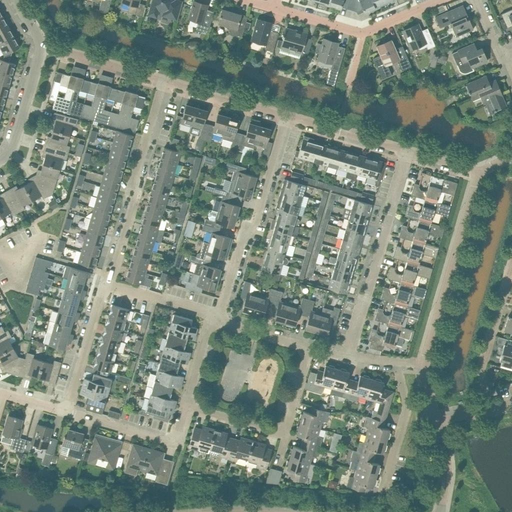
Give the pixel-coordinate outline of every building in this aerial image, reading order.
[(101,0),(99,11),(107,13),(111,0),(101,0)] [(138,3),(139,0),(122,0),(122,3),(130,5),(127,12),(142,17),(145,5),(138,3)] [(152,0),(148,16),(158,19),(160,11),(164,12),(163,16),(176,20),(182,2),(175,0),(152,0)] [(347,9),(349,0),(331,0),(330,6),(330,5),(336,7),(335,8),(341,9),(342,4),(348,6),(347,9)] [(375,9),(371,0),(349,0),(347,9),(356,12),(363,9),(364,13),(369,11),(375,8),(375,9)] [(385,4),(383,0),(371,0),(375,9),(380,7),(379,6),(385,4)] [(207,33),(212,18),(204,16),(207,5),(194,1),(188,19),(198,22),(196,29),(207,33)] [(456,37),(473,29),(469,19),(466,20),(465,17),(467,15),(463,5),(435,17),(439,28),(450,23),(451,27),(456,37)] [(247,21),(240,19),(241,15),(222,9),(218,24),(230,27),(229,30),(231,34),(242,37),(247,21)] [(511,10),(501,14),(507,28),(511,25),(511,10)] [(0,31),(8,27),(2,17),(0,18),(0,31)] [(273,52),(278,34),(279,33),(278,33),(278,34),(270,32),(272,24),(257,19),(251,41),(266,45),(264,50),(273,52)] [(421,33),(418,24),(403,31),(411,50),(417,47),(418,49),(420,50),(427,47),(428,49),(435,46),(429,31),(423,33),(421,33)] [(0,44),(14,37),(8,27),(0,31),(0,44)] [(282,38),(283,38),(281,47),(301,52),(299,58),(306,60),(312,39),(306,38),(307,34),(300,32),(300,33),(286,30),(287,29),(286,29),(284,36),(283,36),(282,38)] [(19,47),(14,37),(0,44),(0,48),(4,56),(12,51),(19,47)] [(332,64),(330,69),(326,85),(334,87),(342,57),(335,55),(338,43),(334,42),(323,39),(322,44),(320,51),(317,60),(332,64)] [(376,47),(380,56),(373,59),(382,79),(392,75),(387,64),(397,60),(402,71),(411,67),(402,46),(396,49),(392,40),(376,47)] [(474,44),(458,51),(452,54),(459,72),(460,73),(463,75),(466,75),(469,75),(473,73),(471,68),(487,61),(482,48),(477,50),(474,44)] [(9,62),(12,51),(4,56),(3,60),(0,59),(0,71),(12,75),(15,64),(9,62)] [(0,83),(9,86),(12,75),(0,71),(0,83)] [(54,81),(49,99),(55,100),(53,109),(66,113),(77,76),(71,75),(71,76),(63,74),(60,83),(54,81)] [(87,93),(90,82),(83,79),(83,78),(77,76),(66,113),(80,117),(84,104),(76,102),(79,91),(87,93)] [(483,103),(489,101),(495,115),(508,109),(496,82),(489,84),(486,77),(467,85),(469,91),(468,92),(469,94),(470,93),(472,99),(480,95),(483,103)] [(94,121),(104,84),(98,83),(98,84),(90,82),(87,93),(95,95),(91,106),(84,104),(80,117),(94,121)] [(0,95),(6,97),(9,86),(0,83),(0,95)] [(114,101),(118,90),(110,87),(110,86),(104,84),(94,121),(107,125),(111,112),(104,110),(107,99),(114,101)] [(121,129),(132,92),(126,90),(125,92),(118,90),(114,101),(122,103),(119,114),(111,112),(107,125),(121,129)] [(138,94),(132,92),(121,129),(135,133),(139,120),(131,118),(134,107),(142,109),(145,97),(137,95),(138,94)] [(191,126),(197,108),(186,105),(183,117),(177,115),(175,122),(191,126)] [(207,111),(197,108),(191,126),(201,129),(198,139),(204,141),(209,124),(204,123),(207,111)] [(78,120),(54,113),(51,123),(55,124),(53,131),(70,136),(72,126),(76,127),(78,120)] [(223,136),(228,117),(218,114),(214,126),(209,124),(204,141),(210,142),(213,133),(223,136)] [(236,150),(241,134),(235,132),(239,120),(228,117),(223,136),(220,145),(236,150)] [(253,149),(255,145),(260,126),(261,124),(250,121),(246,135),(241,134),(236,150),(242,152),(244,146),(253,149)] [(267,141),(271,130),(260,126),(255,145),(264,148),(262,157),(268,159),(272,143),(267,141)] [(67,146),(70,136),(53,131),(51,137),(47,136),(44,146),(68,153),(70,147),(67,146)] [(116,131),(113,142),(130,147),(133,135),(116,131)] [(307,160),(313,142),(310,141),(311,138),(304,136),(299,152),(296,151),(294,156),(307,160)] [(126,158),(130,147),(113,142),(110,153),(126,158)] [(317,163),(323,145),(313,142),(307,160),(317,163)] [(327,166),(333,147),(323,145),(317,163),(327,166)] [(68,153),(44,146),(41,157),(45,158),(43,164),(60,169),(63,159),(66,160),(68,153)] [(337,169),(342,150),(333,147),(327,166),(337,169)] [(181,152),(167,149),(164,148),(161,159),(177,163),(181,152)] [(347,172),(352,153),(342,150),(337,169),(347,172)] [(123,169),(126,158),(110,153),(107,164),(123,169)] [(355,180),(357,175),(362,156),(352,153),(347,172),(352,173),(351,179),(355,180)] [(216,159),(205,156),(203,162),(214,165),(216,159)] [(367,177),(372,159),(362,156),(357,175),(367,177)] [(196,157),(194,163),(192,168),(198,170),(201,158),(196,157)] [(174,174),(177,163),(161,159),(158,170),(174,174)] [(378,186),(385,164),(382,163),(382,162),(372,159),(367,177),(376,180),(374,185),(378,186)] [(244,174),(246,168),(227,163),(225,169),(234,171),(231,181),(235,182),(253,188),(256,177),(244,174)] [(60,169),(43,164),(41,171),(38,170),(36,174),(37,175),(53,194),(60,169)] [(120,180),(123,169),(107,164),(104,175),(120,180)] [(195,181),(198,170),(192,168),(189,180),(195,181)] [(171,185),(174,174),(158,170),(154,181),(171,185)] [(303,175),(292,172),(290,178),(302,181),(303,177),(303,175)] [(53,194),(37,175),(28,179),(30,182),(23,186),(32,201),(41,196),(43,199),(53,194)] [(117,191),(120,180),(104,175),(100,186),(117,191)] [(431,176),(427,190),(424,191),(420,190),(419,187),(413,186),(411,193),(413,196),(425,199),(437,203),(440,192),(454,196),(457,183),(431,176)] [(303,195),(305,185),(287,180),(286,183),(283,183),(281,189),(303,195)] [(168,196),(171,185),(154,181),(151,192),(168,196)] [(250,198),(253,188),(235,182),(232,193),(250,198)] [(16,186),(6,191),(18,213),(25,209),(23,206),(32,201),(23,186),(18,189),(16,186)] [(114,202),(117,191),(100,186),(97,197),(114,202)] [(214,188),(213,193),(222,196),(223,196),(229,198),(231,192),(215,187),(214,188)] [(303,195),(281,189),(279,196),(282,197),(281,200),(300,205),(303,195)] [(0,215),(1,218),(11,213),(13,216),(18,213),(6,191),(0,194),(0,215)] [(164,208),(168,196),(151,192),(148,203),(164,208)] [(362,192),(362,194),(360,198),(372,202),(374,195),(362,192)] [(339,198),(340,195),(331,193),(330,198),(328,203),(332,204),(334,199),(339,201),(339,198)] [(228,203),(229,198),(223,196),(222,196),(218,212),(236,217),(239,206),(228,203)] [(110,213),(114,202),(97,197),(94,208),(110,213)] [(372,205),(371,204),(354,199),(351,210),(369,215),(372,205)] [(434,212),(448,216),(451,207),(437,203),(425,199),(421,210),(418,212),(414,211),(413,208),(407,206),(405,214),(407,217),(418,220),(431,224),(431,223),(434,212)] [(55,200),(50,203),(54,210),(59,207),(55,200)] [(300,205),(281,200),(280,203),(277,202),(275,209),(278,210),(297,215),(300,205)] [(161,219),(164,208),(148,203),(145,214),(161,219)] [(107,224),(110,213),(94,208),(91,219),(107,224)] [(278,210),(275,220),(294,225),(296,225),(298,225),(299,224),(300,222),(299,220),(298,219),(296,218),(297,215),(278,210)] [(367,225),(369,215),(351,210),(348,220),(367,225)] [(233,228),(236,217),(218,212),(215,222),(205,219),(204,225),(213,227),(220,229),(221,224),(233,228)] [(158,230),(161,219),(145,214),(142,225),(158,230)] [(104,235),(107,224),(91,219),(87,230),(104,235)] [(294,225),(275,220),(275,223),(272,222),(270,229),(273,230),(291,235),(294,225)] [(364,235),(367,225),(348,220),(345,229),(364,235)] [(428,233),(442,237),(445,227),(431,223),(431,224),(418,220),(415,231),(412,233),(408,232),(407,229),(401,227),(399,235),(401,238),(412,241),(425,244),(428,233)] [(155,241),(158,230),(142,225),(138,236),(155,241)] [(218,235),(220,229),(213,227),(204,225),(202,230),(212,233),(209,243),(229,249),(233,239),(218,235)] [(361,244),(364,235),(345,229),(342,239),(361,244)] [(101,246),(104,235),(87,230),(84,241),(101,246)] [(291,235),(273,230),(270,239),(288,245),(291,235)] [(152,252),(155,241),(138,236),(135,247),(152,252)] [(288,245),(270,239),(267,249),(285,255),(288,245)] [(358,254),(361,244),(342,239),(340,249),(358,254)] [(98,257),(101,246),(84,241),(81,252),(98,257)] [(422,254),(436,258),(438,248),(425,244),(412,241),(409,252),(406,254),(402,252),(401,249),(395,248),(393,255),(395,258),(406,262),(406,261),(419,265),(422,254)] [(226,260),(229,249),(209,243),(204,242),(201,252),(197,254),(196,257),(204,259),(210,261),(212,256),(226,260)] [(148,263),(152,252),(135,247),(132,258),(148,263)] [(285,255),(267,249),(264,259),(282,265),(284,265),(286,265),(288,263),(288,261),(288,259),(286,258),(285,257),(285,255)] [(355,264),(358,254),(340,249),(337,259),(355,264)] [(94,268),(98,257),(81,252),(78,263),(94,268)] [(209,266),(210,261),(204,259),(196,257),(194,256),(193,262),(202,265),(199,275),(218,280),(221,270),(209,266)] [(46,266),(48,261),(36,257),(34,263),(46,266)] [(355,264),(337,259),(330,257),(329,263),(335,265),(334,269),(352,274),(355,264)] [(145,274),(148,263),(132,258),(129,269),(145,274)] [(282,265),(264,259),(261,269),(280,274),(282,265)] [(416,275),(430,279),(432,269),(419,265),(406,261),(406,262),(403,273),(400,274),(396,273),(395,270),(389,269),(387,276),(389,279),(400,282),(413,286),(413,285),(416,275)] [(44,272),(46,266),(34,263),(32,269),(44,272)] [(91,274),(91,273),(66,266),(63,277),(68,279),(84,283),(86,277),(89,278),(90,274),(91,274)] [(43,278),(44,272),(32,269),(31,274),(43,278)] [(145,274),(129,269),(125,280),(142,285),(145,274)] [(350,284),(352,274),(334,269),(331,278),(350,284)] [(41,284),(41,283),(43,278),(31,274),(29,280),(41,284)] [(215,291),(218,280),(199,275),(196,285),(187,282),(185,288),(201,293),(203,287),(215,291)] [(347,294),(350,284),(331,278),(328,288),(347,294)] [(82,290),(84,283),(68,279),(65,290),(84,295),(85,291),(82,290)] [(39,289),(41,284),(29,280),(27,286),(39,289)] [(253,314),(258,295),(248,293),(251,283),(245,281),(240,297),(246,299),(242,311),(253,314)] [(410,295),(424,299),(426,289),(413,285),(413,286),(400,282),(397,293),(394,295),(390,294),(388,291),(383,289),(381,297),(383,300),(394,303),(406,306),(407,306),(410,295)] [(38,295),(39,289),(27,286),(26,292),(38,295)] [(267,305),(272,307),(277,290),(271,289),(268,298),(258,295),(253,314),(263,317),(267,305)] [(83,300),(84,295),(65,290),(62,301),(77,305),(79,299),(83,300)] [(284,323),(290,305),(280,302),(283,292),(277,290),(272,307),(277,308),(274,320),(284,323)] [(298,314),(304,316),(308,300),(302,298),(300,307),(290,305),(284,323),(295,326),(298,314)] [(316,332),(321,314),(312,311),(314,301),(308,300),(304,316),(309,317),(305,329),(316,332)] [(75,312),(77,305),(62,301),(58,312),(78,317),(79,313),(75,312)] [(404,316),(417,320),(420,310),(407,306),(406,306),(394,303),(391,314),(388,316),(384,315),(382,312),(377,310),(375,318),(377,321),(388,324),(400,327),(404,316)] [(129,310),(112,305),(109,315),(126,320),(129,310)] [(340,309),(334,307),(333,310),(323,307),(321,314),(316,332),(327,335),(330,324),(335,325),(340,309)] [(76,322),(78,317),(58,312),(55,322),(71,327),(73,321),(76,322)] [(146,326),(149,316),(142,314),(139,324),(141,325),(146,326)] [(174,314),(170,327),(196,334),(198,329),(190,326),(192,320),(174,314)] [(126,320),(109,315),(106,326),(123,331),(127,332),(130,322),(126,320)] [(69,333),(71,327),(55,322),(50,321),(47,332),(71,339),(73,334),(69,333)] [(401,346),(404,338),(411,341),(414,331),(400,327),(388,324),(385,335),(382,336),(378,335),(376,332),(371,331),(368,341),(371,341),(369,348),(381,351),(383,345),(394,348),(395,344),(401,346)] [(123,331),(106,326),(103,336),(120,341),(123,331)] [(194,340),(196,334),(170,327),(167,339),(185,344),(187,338),(194,340)] [(8,330),(5,332),(0,335),(0,354),(13,348),(8,339),(11,337),(8,330)] [(70,344),(71,339),(47,332),(43,343),(64,349),(66,343),(70,344)] [(120,341),(103,336),(100,347),(117,352),(120,341)] [(183,351),(185,344),(167,339),(163,351),(189,358),(191,353),(183,351)] [(511,340),(508,339),(506,345),(504,344),(499,360),(502,361),(500,367),(511,370),(511,369),(511,340)] [(117,352),(100,347),(97,357),(114,362),(117,352)] [(20,376),(25,359),(18,357),(13,348),(0,354),(0,360),(1,362),(0,362),(0,367),(3,373),(5,372),(20,376)] [(187,364),(189,358),(163,351),(160,363),(178,368),(180,362),(187,364)] [(38,378),(43,361),(33,358),(34,355),(27,353),(25,359),(20,376),(31,379),(32,376),(38,378)] [(114,362),(97,357),(94,368),(111,372),(114,362)] [(54,386),(61,362),(54,360),(53,364),(43,361),(38,378),(45,380),(44,383),(54,386)] [(139,363),(138,369),(145,371),(146,365),(139,363)] [(176,375),(178,368),(160,363),(156,375),(182,383),(184,377),(176,375)] [(331,389),(337,369),(325,365),(322,377),(316,376),(317,374),(310,372),(305,389),(307,390),(308,389),(321,393),(325,387),(331,389)] [(349,372),(337,369),(331,389),(338,391),(338,396),(347,399),(351,386),(346,384),(349,372)] [(112,379),(94,374),(92,381),(84,379),(82,386),(108,394),(112,379)] [(118,381),(129,384),(131,378),(119,375),(118,381)] [(180,388),(182,383),(156,375),(153,387),(171,393),(173,386),(180,388)] [(366,399),(372,379),(360,375),(357,387),(351,386),(347,399),(356,401),(359,397),(366,399)] [(384,382),(372,379),(366,399),(380,403),(377,412),(373,411),(371,418),(379,421),(385,422),(392,397),(390,396),(391,393),(381,390),(384,382)] [(108,394),(82,386),(80,394),(87,396),(85,403),(87,403),(85,410),(102,414),(108,394)] [(169,399),(171,393),(153,387),(149,399),(175,407),(177,401),(169,399)] [(173,413),(175,407),(149,399),(146,410),(142,409),(139,411),(138,413),(149,416),(150,413),(154,414),(153,417),(168,422),(171,412),(173,413)] [(303,411),(302,414),(301,414),(299,419),(301,420),(300,423),(320,429),(322,422),(327,422),(330,412),(317,409),(315,415),(303,411)] [(119,419),(121,413),(109,410),(107,416),(119,419)] [(10,449),(23,452),(26,440),(19,438),(20,433),(19,433),(22,420),(8,416),(3,434),(13,437),(10,449)] [(378,426),(379,421),(371,418),(367,416),(364,426),(368,429),(366,436),(386,441),(390,429),(378,426)] [(320,429),(300,423),(299,426),(297,426),(296,431),(297,432),(296,435),(308,438),(307,444),(320,447),(322,438),(318,436),(320,429)] [(52,429),(37,424),(31,444),(46,449),(45,453),(53,455),(57,440),(50,438),(52,429)] [(208,453),(215,430),(203,426),(202,430),(195,428),(189,447),(208,453)] [(66,437),(64,437),(62,445),(69,447),(67,455),(83,460),(89,439),(83,438),(84,434),(69,429),(66,437)] [(227,433),(215,430),(208,453),(222,457),(221,462),(226,463),(227,458),(233,439),(226,437),(227,433)] [(334,433),(329,450),(337,452),(342,435),(334,433)] [(383,453),(386,441),(366,436),(364,442),(359,442),(356,451),(369,455),(371,450),(383,453)] [(120,444),(95,437),(88,462),(95,464),(97,457),(108,460),(106,467),(113,469),(120,444)] [(247,459),(253,441),(241,437),(240,441),(233,439),(227,458),(236,461),(237,456),(247,459)] [(265,444),(253,441),(247,459),(258,462),(256,467),(265,470),(271,450),(264,448),(265,444)] [(164,453),(133,444),(125,472),(136,475),(137,469),(158,475),(156,481),(167,484),(173,462),(162,459),(164,453)] [(317,457),(320,447),(307,444),(305,449),(293,446),(292,449),(291,448),(289,454),(291,454),(290,458),(310,463),(312,457),(317,457)] [(369,455),(356,451),(353,451),(350,461),(351,461),(349,468),(356,470),(376,476),(380,464),(368,461),(369,455)] [(310,463),(290,458),(289,461),(287,461),(286,466),(287,466),(286,469),(293,471),(291,478),(305,482),(310,463)] [(18,466),(16,474),(23,476),(26,468),(18,466)] [(270,468),(266,483),(278,484),(282,471),(270,468)] [(373,488),(376,476),(356,470),(354,477),(349,477),(346,486),(359,490),(361,484),(373,488)]
